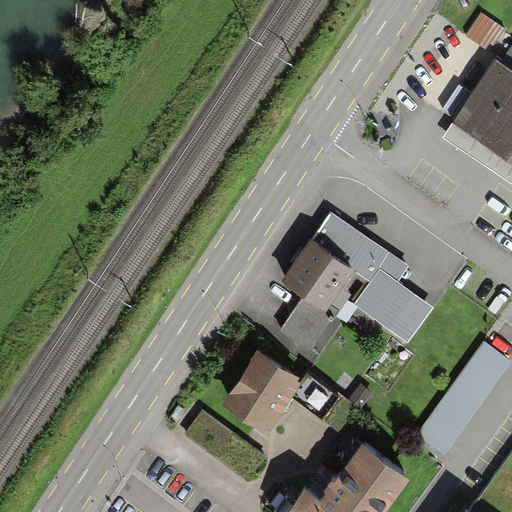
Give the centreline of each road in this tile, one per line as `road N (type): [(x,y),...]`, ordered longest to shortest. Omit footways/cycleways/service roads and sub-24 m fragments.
road 1 (primary): [(61,511),(315,132)]
road 2 (residential): [(315,132),(511,274)]
road 3 (primary): [(315,132),(402,0)]
road 4 (unknown): [(133,403),(262,481)]
road 5 (residential): [(511,391),(424,511)]
